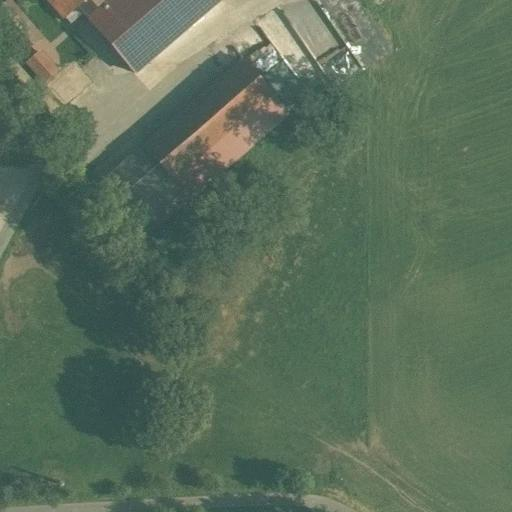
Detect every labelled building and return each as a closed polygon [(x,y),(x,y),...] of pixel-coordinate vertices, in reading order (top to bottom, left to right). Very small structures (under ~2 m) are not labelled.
[(8,0),(7,0),(0,6),(0,32),(21,56),(41,38),(8,0)] [(88,20),(110,0),(48,0),(69,24),(82,13),(88,20)] [(110,0),(88,20),(87,21),(133,73),(217,0),(110,0)] [(305,0),(289,6),(265,16),(289,76),(285,77),(293,98),(366,69),(361,55),(377,49),(358,0),(305,0)] [(40,53),(28,63),(43,81),(55,71),(40,53)] [(288,113),(242,60),(141,146),(187,199),(288,113)] [(71,72),(62,79),(77,96),(86,88),(71,72)] [(67,88),(58,96),(66,106),(75,98),(67,88)] [(42,129),(26,110),(9,130),(27,142),(42,129)] [(0,121),(0,154),(17,140),(0,121)] [(100,166),(78,187),(121,231),(143,209),(100,166)]
